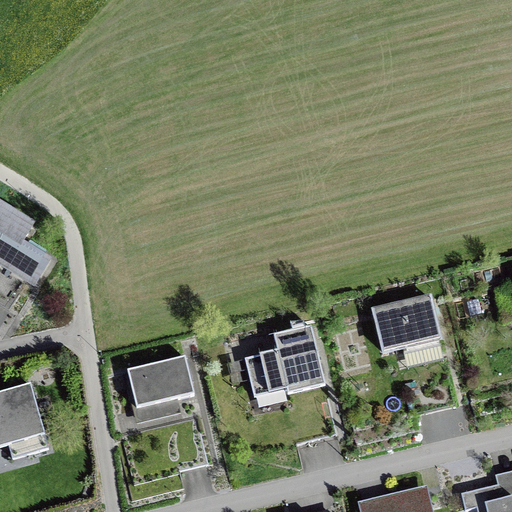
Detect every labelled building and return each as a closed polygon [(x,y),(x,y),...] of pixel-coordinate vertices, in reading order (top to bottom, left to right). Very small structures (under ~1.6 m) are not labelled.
[(10,273),(34,288),(53,258),(46,254),(48,251),(30,240),(28,244),(25,242),(36,224),(0,201),(0,267),(6,271),(4,274),(8,276),(10,273)] [(434,314),(430,298),(374,311),(384,355),(440,341),(434,314)] [(288,396),(326,387),(316,346),(311,326),(273,335),(277,351),(245,359),(254,399),(285,391),(287,391),(288,396)] [(136,409),(195,395),(189,371),(186,357),(127,371),(136,409)] [(31,385),(0,393),(0,448),(9,446),(13,460),(49,450),(31,385)] [(511,511),(511,471),(495,476),(497,486),(461,494),(464,511),(465,511),(476,510),(476,511),(511,511)] [(433,511),(428,486),(358,503),(359,511),(433,511)]
